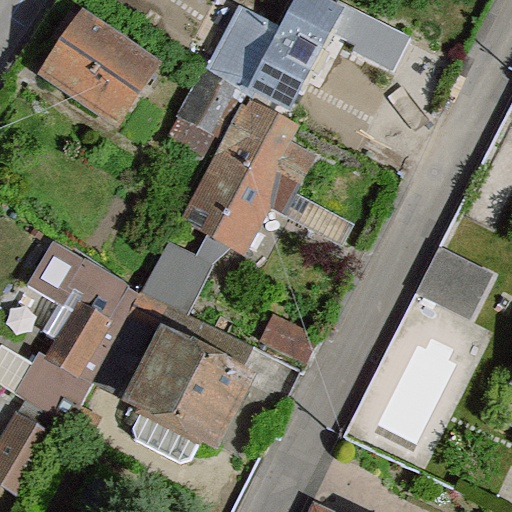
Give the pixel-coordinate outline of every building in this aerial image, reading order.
[(361,39),(293,6),(244,106),(312,139),(361,39)] [(69,24),(32,82),(114,134),(151,75),(69,24)] [(300,145),(237,112),(171,236),(240,272),(268,220),(334,255),(347,229),(299,204),(316,172),(292,159),(300,145)] [(449,242),(428,287),(480,312),(501,268),(449,242)] [(13,511),(126,305),(50,264),(30,301),(63,319),(31,378),(0,360),(0,404),(3,406),(0,411),(0,511),(13,511)] [(247,379),(156,336),(121,409),(212,452),(247,379)] [(511,381),(501,406),(511,411),(511,381)]
